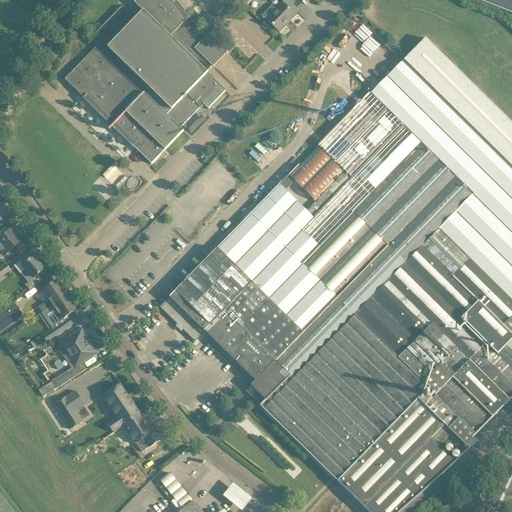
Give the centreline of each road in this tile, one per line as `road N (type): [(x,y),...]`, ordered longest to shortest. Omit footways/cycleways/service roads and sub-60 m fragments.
road 1 (unclassified): [(73,273),(334,0)]
road 2 (unclassified): [(286,511),(179,423),(73,273)]
road 3 (unclassified): [(73,273),(0,169)]
